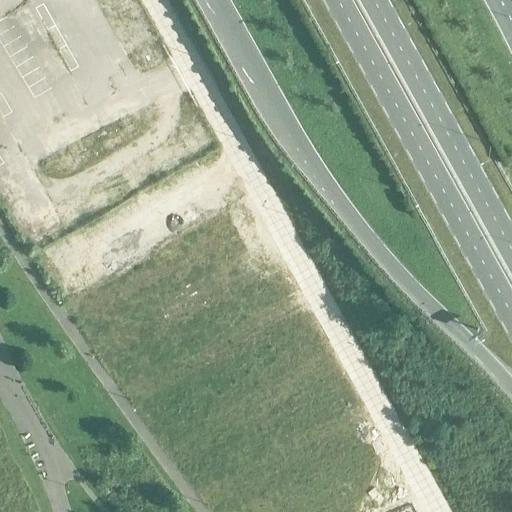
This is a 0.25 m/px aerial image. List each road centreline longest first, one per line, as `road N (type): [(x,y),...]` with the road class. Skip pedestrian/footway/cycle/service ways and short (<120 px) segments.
road 1 (trunk): [(221,0),(355,222),(511,387)]
road 2 (trunk): [(337,0),(511,313)]
road 3 (trunk): [(511,250),(372,0)]
